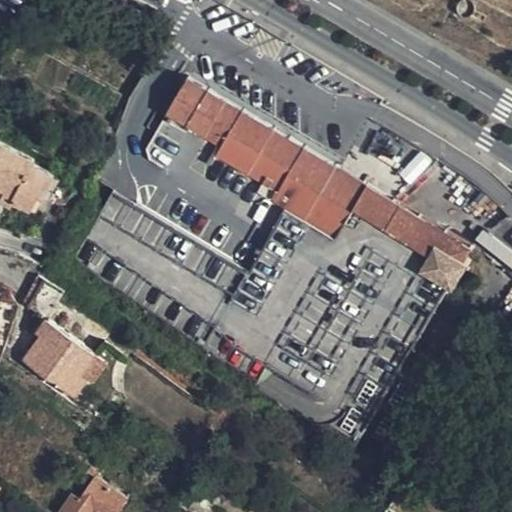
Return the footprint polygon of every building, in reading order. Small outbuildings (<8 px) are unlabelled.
[(158,39),(145,32),(135,50),(148,56),(158,39)] [(115,193),(97,222),(65,276),(183,345),(204,357),(263,391),(355,444),(364,429),(449,284),(454,286),(459,279),(470,260),(465,256),(471,248),(457,234),(403,203),(189,79),(153,139),(120,195),(115,193)] [(34,160),(0,142),(0,191),(2,192),(0,194),(0,204),(9,209),(12,204),(29,212),(37,197),(41,198),(54,175),(33,164),(34,160)] [(457,234),(471,248),(473,244),(457,234)] [(45,281),(65,293),(68,289),(48,276),(45,281)] [(65,293),(45,281),(29,305),(50,318),(51,319),(62,303),(60,301),(65,293)] [(74,397),(89,378),(83,372),(97,352),(51,319),(50,318),(40,334),(44,337),(26,361),(74,397)] [(109,361),(97,352),(83,372),(89,378),(94,381),(109,361)] [(61,511),(97,511),(102,506),(111,511),(117,511),(129,496),(98,476),(96,477),(88,472),(79,485),(88,491),(82,499),(75,495),(61,511)]
